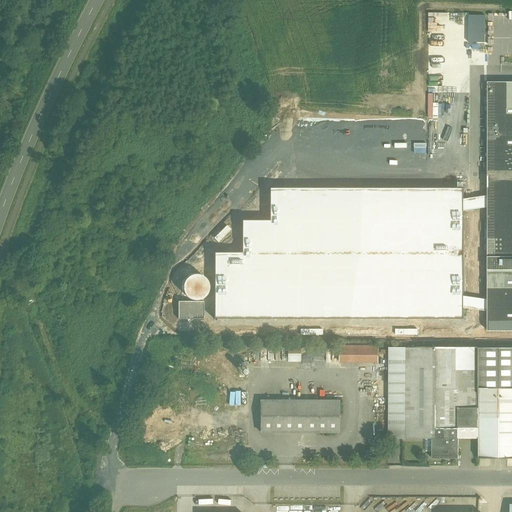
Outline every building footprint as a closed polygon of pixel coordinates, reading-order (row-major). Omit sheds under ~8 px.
[(511,82),(488,82),(488,270),(488,331),(511,330),(511,82)] [(213,252),(214,319),(464,319),(464,188),(269,189),(269,220),(241,221),(241,252),(213,252)] [(184,294),(187,297),(191,300),(195,300),(199,300),(203,298),(206,295),(208,292),(209,288),(208,284),(206,280),(203,277),(200,275),(196,275),(191,275),(187,277),(185,281),(183,285),(183,290),(184,294)] [(178,302),(178,319),(203,319),(203,302),(178,302)] [(289,346),(288,362),(302,362),(302,347),(289,346)] [(379,348),(355,347),(355,356),(379,356),(379,348)] [(406,348),(390,347),(389,438),(406,438),(406,348)] [(511,347),(479,348),(479,369),(459,369),(459,439),(479,439),(479,459),(490,459),(511,458),(511,347)] [(479,348),(406,348),(406,438),(433,439),(459,439),(459,369),(479,369),(479,348)] [(339,401),(261,401),(262,432),(340,432),(339,401)] [(459,439),(433,439),(433,458),(459,459),(459,439)]
